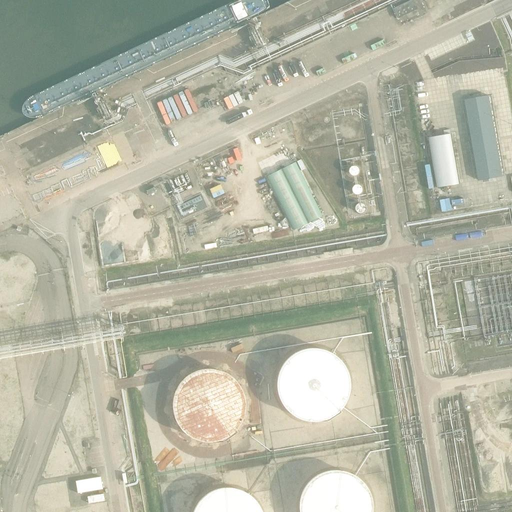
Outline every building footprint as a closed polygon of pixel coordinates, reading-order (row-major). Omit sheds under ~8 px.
[(417,9),(412,0),(411,0),(393,9),(397,18),(417,9)] [(488,94),(464,98),(479,181),(503,177),(488,94)] [(450,133),(429,137),(438,188),(459,184),(450,133)] [(125,135),(23,175),(34,203),(136,163),(125,135)] [(295,162),(266,176),(293,230),(322,215),(295,162)] [(0,222),(9,219),(17,214),(14,208),(17,206),(15,202),(12,203),(9,197),(0,201),(0,222)] [(443,211),(452,209),(450,198),(441,200),(443,211)] [(71,309),(67,281),(55,283),(60,311),(71,309)] [(511,331),(493,334),(495,348),(511,344),(511,331)] [(282,403),(296,414),(318,418),(335,411),(346,398),(351,378),(345,358),(333,347),(316,341),(298,343),(284,353),(276,367),(274,385),(282,403)] [(178,427),(191,438),(214,441),(230,435),(242,422),(247,402),(241,382),(229,370),(212,365),(194,367),(180,376),(171,391),(170,409),(178,427)] [(298,511),(372,511),(375,504),(369,484),(357,473),(340,467),(322,469),(308,478),(299,493),(298,511)] [(101,476),(76,480),(78,493),(98,489),(99,494),(88,496),(89,504),(105,501),(101,476)] [(262,511),(260,502),(248,491),(231,485),(213,487),(199,496),(190,511),(262,511)]
